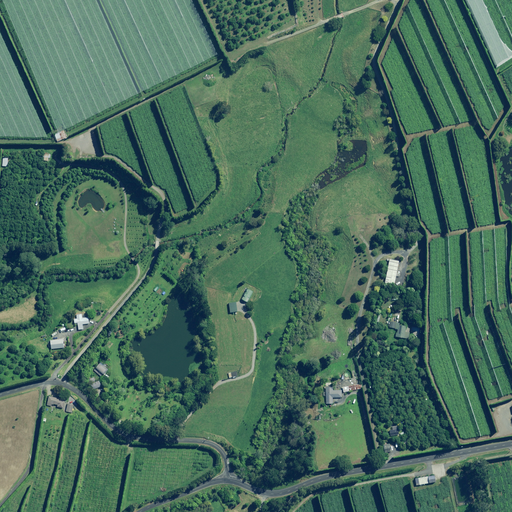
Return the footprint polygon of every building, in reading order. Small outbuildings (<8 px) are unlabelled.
[(67,137),(64,130),(55,134),(58,141),(67,137)] [(387,260),(390,261),(385,282),(395,284),(397,276),(399,276),(399,273),(397,272),(400,261),(391,259),(388,258),(387,260)] [(253,291),(248,289),(242,299),(248,302),(253,291)] [(238,311),(236,302),(230,303),(231,312),(238,311)] [(83,318),(82,314),(77,315),(77,318),(74,319),(75,323),(78,323),(79,330),(83,329),(83,324),(89,323),(88,317),(83,318)] [(400,323),(389,321),(388,327),(390,327),(395,328),(395,329),(398,329),(398,333),(397,333),(396,336),(409,338),(411,327),(407,326),(400,325),(400,323)] [(64,347),(63,339),(51,340),(51,349),(64,347)] [(103,373),(104,374),(108,369),(105,367),(106,366),(104,364),(103,365),(100,363),(94,370),(101,376),(103,373)] [(102,386),(99,380),(91,384),(93,389),(102,386)] [(333,390),(333,387),(326,387),(327,404),(333,403),(333,397),(342,397),(342,390),(333,390)] [(61,399),(49,396),(47,405),(51,406),(52,403),(58,405),(57,407),(63,408),(65,400),(61,399)] [(391,435),(397,435),(400,435),(399,434),(398,426),(393,427),(393,430),(390,430),(391,435)] [(429,483),(428,477),(416,479),(417,485),(429,483)]
